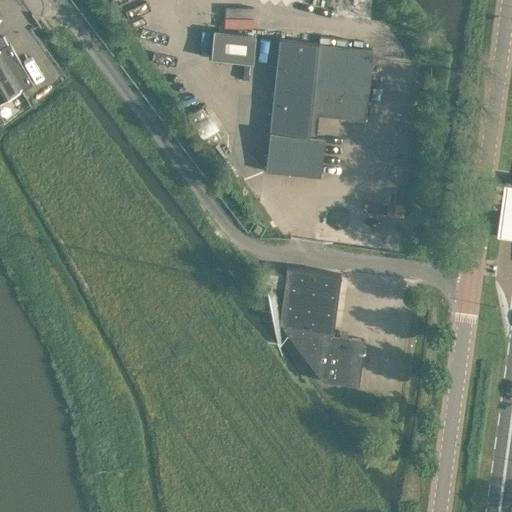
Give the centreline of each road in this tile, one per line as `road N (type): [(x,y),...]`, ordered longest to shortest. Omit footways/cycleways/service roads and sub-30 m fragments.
road 1 (unclassified): [(471,269),(243,240),(62,0)]
road 2 (unclassified): [(471,269),(508,0)]
road 3 (unclassified): [(439,511),(471,269)]
